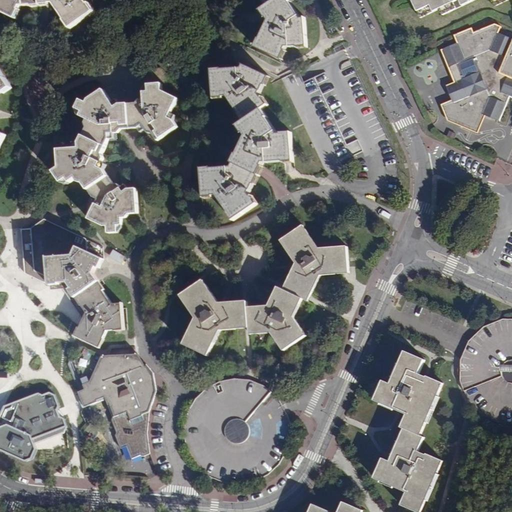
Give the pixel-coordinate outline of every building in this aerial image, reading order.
[(39,9),(38,0),(0,0),(0,16),(15,23),(21,10),(39,9)] [(38,0),(39,9),(53,8),(69,33),(97,14),(89,2),(89,0),(38,0)] [(278,0),(266,7),(259,12),(262,17),(267,25),(254,51),(284,64),(288,51),(309,50),(306,19),(301,20),(288,0),(278,0)] [(410,0),(420,19),(440,10),(443,17),(478,0),(410,0)] [(443,87),(448,101),(454,117),(471,110),(484,116),(498,122),(508,97),(511,99),(511,41),(496,34),(498,29),(491,26),(470,34),(468,31),(452,37),(455,45),(439,51),(451,84),(443,87)] [(342,43),(333,47),(335,52),(344,47),(342,43)] [(229,101),(244,124),(263,113),(270,109),(267,106),(270,104),(265,96),(260,100),(272,77),(242,62),(241,64),(238,70),(211,70),(214,102),(229,101)] [(0,96),(2,98),(11,91),(0,74),(0,96)] [(128,107),(129,131),(135,131),(138,131),(140,135),(146,132),(149,136),(152,136),(157,143),(178,129),(175,124),(177,118),(171,116),(179,100),(163,94),(163,86),(148,87),(143,90),(144,101),(128,104),(128,107)] [(129,131),(128,107),(120,106),(117,101),(111,103),(104,92),(86,102),(86,105),(80,102),(75,111),(78,119),(87,123),(85,125),(86,129),(82,139),(103,148),(106,149),(109,142),(115,142),(115,138),(117,138),(118,135),(122,132),(124,131),(129,131)] [(480,134),(484,116),(471,110),(454,117),(448,101),(441,105),(446,120),(480,134)] [(276,134),(263,113),(244,124),(236,128),(245,139),(238,154),(236,158),(234,163),(232,166),(235,167),(260,178),(262,174),(265,166),(285,165),(291,165),(293,165),(292,133),(276,134)] [(103,148),(82,139),(78,146),(79,151),(57,153),(58,170),(52,175),(60,186),(68,188),(76,184),(77,186),(82,187),(87,194),(108,180),(103,171),(102,171),(100,171),(101,165),(93,162),(95,155),(100,156),(103,148)] [(260,178),(235,167),(231,171),(201,171),(205,202),(220,203),(233,225),(258,207),(251,196),(260,178)] [(113,179),(108,180),(87,194),(91,199),(90,204),(95,205),(91,214),(90,217),(88,221),(105,229),(107,229),(107,237),(117,236),(124,230),(123,221),(126,220),(130,217),(138,217),(137,192),(137,190),(128,189),(125,185),(122,190),(118,185),(115,184),(114,181),(113,179)] [(85,239),(44,219),(31,228),(22,229),(22,231),(25,271),(25,275),(50,289),(64,290),(72,302),(99,285),(94,278),(96,271),(98,272),(103,262),(87,252),(85,239)] [(303,226),(280,242),(297,266),(296,268),(287,286),(284,292),(304,302),(309,304),(311,300),(312,298),(322,278),(342,277),(347,277),(350,277),(348,248),(320,250),(303,226)] [(248,310),(248,303),(245,303),(243,304),(225,305),(222,306),(219,306),(204,282),(180,298),(196,322),(183,348),(208,360),(221,335),(247,332),(250,331),(248,310)] [(99,285),(72,302),(84,319),(74,338),(100,351),(107,335),(120,334),(124,334),(123,304),(111,305),(103,294),(105,292),(99,285)] [(304,302),(284,292),(278,289),(269,309),(266,309),(265,309),(248,310),(250,331),(251,338),(272,337),(284,354),(308,338),(296,320),(304,302)] [(511,320),(502,321),(488,325),(480,330),(475,334),(465,346),(460,358),(458,372),(460,387),(467,403),(477,414),(490,422),(504,426),(511,425),(511,320)] [(384,381),(375,402),(396,412),(398,413),(401,414),(407,417),(402,431),(404,432),(423,438),(425,435),(445,387),(426,379),(424,379),(422,378),(420,377),(426,362),(406,353),(392,386),(384,381)] [(95,396),(98,404),(110,399),(117,416),(117,419),(122,432),(121,436),(126,448),(129,447),(134,461),(151,456),(147,434),(150,411),(157,391),(154,373),(150,369),(145,364),(139,355),(107,356),(96,377),(87,381),(91,391),(92,395),(95,396)] [(224,381),(210,387),(199,395),(191,406),(186,420),(185,433),(188,450),(197,466),(211,478),(224,483),(236,485),(252,484),(267,477),(279,467),(287,455),(291,440),(292,425),(287,408),(283,403),(279,397),(268,387),(254,381),(253,380),(238,378),(224,381)] [(84,393),(86,400),(89,407),(96,404),(92,395),(91,394),(86,392),(84,393)] [(69,433),(69,431),(69,428),(57,396),(52,395),(44,397),(39,395),(22,401),(15,407),(13,405),(5,407),(3,412),(0,420),(0,451),(27,464),(37,462),(43,449),(40,444),(69,433)] [(61,398),(57,396),(69,428),(69,431),(71,424),(67,415),(64,408),(61,398)] [(426,441),(423,438),(404,432),(393,456),(393,457),(392,460),(391,462),(382,460),(374,481),(406,495),(404,500),(401,509),(407,511),(424,511),(445,464),(419,454),(426,441)]
